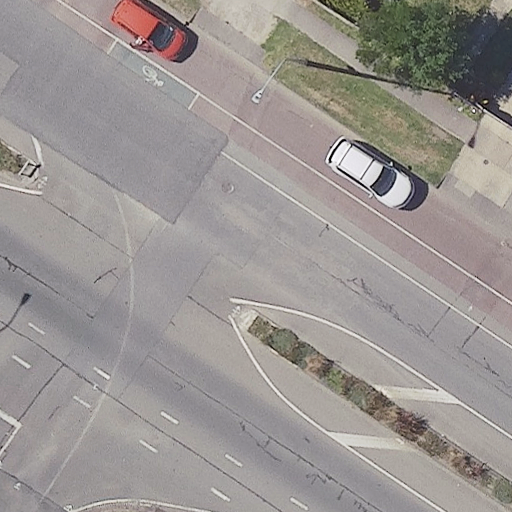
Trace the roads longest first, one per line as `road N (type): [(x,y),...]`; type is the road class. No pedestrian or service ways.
road 1 (secondary): [(191,182),(511,396)]
road 2 (secondary): [(386,511),(100,318)]
road 3 (secondary): [(0,50),(191,182)]
road 4 (residential): [(0,462),(100,318)]
road 5 (residential): [(100,318),(191,182)]
